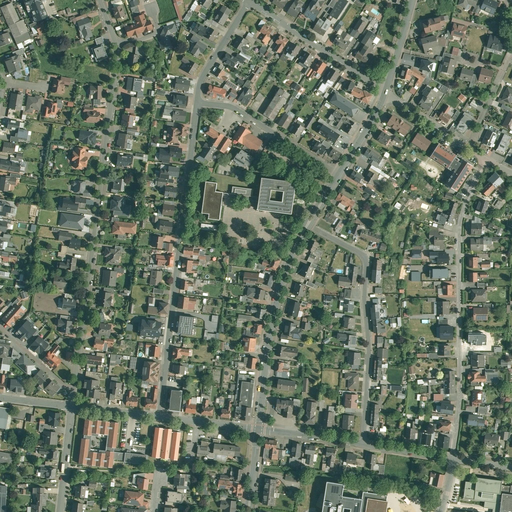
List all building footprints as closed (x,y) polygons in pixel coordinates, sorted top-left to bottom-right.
[(46,0),(22,0),(32,24),(48,17),(42,2),(47,0),(46,0)] [(199,0),(199,2),(208,8),(212,1),(213,2),(214,0),(199,0)] [(281,0),(278,6),(283,9),(287,3),(285,1),(285,0),(281,0)] [(297,0),(295,0),(288,12),(296,17),(300,11),(299,10),(300,8),(301,8),(303,4),(297,0)] [(337,2),(334,0),(332,0),(329,6),(334,9),(338,3),(337,2)] [(330,15),(336,19),(348,2),(345,0),(339,0),(338,3),(334,9),(330,15)] [(498,3),(490,0),(484,0),(482,7),(481,9),(493,14),(498,3)] [(312,2),(310,6),(304,14),(305,14),(309,17),(314,21),(320,12),(316,10),(318,7),(316,5),(312,2)] [(20,21),(12,3),(1,8),(17,44),(31,39),(23,20),(20,21)] [(114,8),(113,8),(114,11),(113,11),(116,19),(119,17),(120,18),(123,17),(124,16),(121,5),(114,8)] [(137,5),(131,7),(130,7),(132,13),(139,10),(137,5)] [(224,6),(215,20),(223,25),(226,21),(225,20),(228,16),(229,17),(229,16),(228,16),(231,11),(224,6)] [(141,15),(135,18),(137,24),(129,26),(128,26),(125,27),(125,28),(128,36),(131,36),(133,35),(133,34),(136,33),(136,34),(140,32),(144,30),(144,32),(151,30),(151,28),(152,28),(150,21),(146,22),(143,15),(141,15)] [(443,16),(428,21),(428,23),(424,24),(426,32),(442,28),(441,26),(445,25),(443,16)] [(320,24),(318,23),(314,29),(318,32),(327,19),(324,17),(321,20),(322,21),(320,24)] [(89,19),(78,23),(80,30),(82,30),(85,38),(92,36),(89,27),(91,26),(89,19)] [(327,19),(318,32),(324,36),(330,26),(329,25),(331,22),(331,21),(327,19)] [(361,20),(355,29),(361,33),(367,23),(361,20)] [(43,23),(36,26),(38,32),(46,29),(43,23)] [(176,31),(174,24),(165,27),(163,31),(164,32),(163,34),(162,34),(160,38),(161,40),(164,47),(171,45),(168,38),(168,37),(169,37),(170,35),(170,34),(170,33),(176,31)] [(206,29),(198,24),(193,30),(198,33),(202,36),(203,35),(205,31),(206,30),(206,29)] [(467,27),(455,24),(453,31),(452,34),(453,35),(464,38),(467,27)] [(273,30),(265,25),(260,32),(264,34),(260,39),(264,42),(265,42),(268,37),(273,30)] [(211,28),(208,33),(205,31),(203,35),(206,37),(213,41),(219,32),(211,28)] [(353,37),(357,31),(352,28),(348,34),(351,36),(353,37)] [(366,36),(362,42),(366,45),(363,48),(364,48),(362,52),(360,50),(355,57),(361,60),(369,47),(373,42),(369,40),(373,34),(369,31),(366,36)] [(341,36),(337,33),(333,40),(335,41),(334,42),(340,46),(348,34),(344,32),(341,36)] [(5,34),(0,35),(0,46),(8,43),(7,39),(10,38),(8,33),(5,34)] [(348,34),(340,46),(345,50),(350,42),(348,41),(351,36),(348,34)] [(283,37),(281,35),(276,42),(278,44),(283,47),(284,48),(288,40),(285,38),(286,38),(283,37)] [(102,36),(95,39),(97,46),(103,44),(103,45),(105,45),(102,36)] [(240,36),(234,46),(246,54),(249,49),(245,47),(248,41),(240,36)] [(438,46),(436,36),(423,39),(425,45),(423,45),(424,49),(429,48),(438,46)] [(496,37),(491,36),(490,40),(489,40),(488,44),(488,47),(494,49),(498,37),(496,36),(496,37)] [(499,37),(498,37),(494,49),(501,51),(502,49),(504,40),(504,39),(499,38),(499,37)] [(198,41),(197,41),(194,47),(194,48),(191,53),(188,51),(188,52),(193,55),(196,57),(197,57),(196,56),(200,51),(203,53),(202,53),(203,53),(207,47),(206,47),(198,41)] [(301,48),(294,43),(288,52),(295,57),(301,48)] [(97,46),(91,48),(96,62),(108,57),(103,45),(103,44),(97,46)] [(278,44),(275,50),(279,53),(283,47),(278,44)] [(142,46),(136,46),(135,55),(138,55),(145,56),(142,46)] [(369,47),(361,60),(366,63),(370,57),(368,56),(370,52),(371,53),(373,49),(369,47)] [(23,48),(12,52),(14,57),(18,56),(24,54),(23,48)] [(314,57),(306,52),(300,61),(301,61),(304,63),(303,63),(308,66),(314,57)] [(236,58),(227,53),(223,60),(234,67),(238,60),(236,58)] [(135,55),(130,54),(129,59),(128,59),(128,64),(137,65),(138,55),(135,55)] [(246,59),(239,54),(236,58),(238,60),(243,64),(246,59)] [(14,57),(5,60),(10,73),(18,70),(16,63),(20,61),(18,56),(14,57)] [(451,59),(446,58),(442,71),(443,71),(452,73),(452,74),(456,61),(451,59)] [(198,65),(190,60),(190,61),(188,64),(184,70),(192,75),(198,65)] [(422,69),(434,72),(437,63),(425,60),(422,69)] [(314,69),(311,72),(315,74),(316,72),(321,74),(327,65),(320,61),(314,69)] [(221,64),(215,74),(222,79),(227,81),(229,78),(224,75),(226,72),(223,70),(225,67),(221,64)] [(260,73),(263,69),(258,65),(248,78),(254,83),(261,74),(260,73)] [(410,70),(403,68),(401,78),(409,81),(411,76),(412,76),(413,74),(420,79),(417,83),(421,85),(422,82),(426,76),(413,68),(411,67),(410,70)] [(474,71),(462,68),(460,77),(465,79),(465,80),(471,81),(471,83),(475,84),(476,77),(473,76),(474,71)] [(332,69),(330,72),(326,78),(332,82),(332,81),(332,80),(334,82),(336,78),(337,79),(337,78),(340,74),(332,69)] [(493,72),(481,69),(480,75),(479,79),(486,81),(486,82),(490,83),(493,72)] [(432,79),(426,76),(422,82),(428,86),(432,79)] [(142,79),(128,78),(126,90),(140,92),(142,79)] [(190,81),(176,79),(177,79),(176,84),(177,84),(176,88),(175,87),(175,88),(188,90),(190,81)] [(61,81),(54,80),(54,83),(53,83),(52,88),(53,88),(52,92),(60,94),(62,87),(63,88),(64,82),(61,81)] [(240,88),(228,80),(226,85),(238,92),(240,88)] [(247,80),(243,87),(246,89),(246,88),(248,89),(251,83),(247,80)] [(299,85),(295,82),(291,87),(296,90),(299,85)] [(323,82),(318,89),(323,93),(328,86),(325,84),(323,82)] [(358,89),(354,87),(355,85),(351,83),(347,90),(352,92),(351,94),(358,98),(359,97),(360,98),(360,100),(368,103),(372,95),(364,91),(363,92),(358,89)] [(415,85),(414,84),(409,91),(414,94),(419,87),(415,85)] [(444,85),(440,91),(446,94),(449,88),(444,85)] [(101,87),(90,86),(90,92),(93,92),(93,99),(100,99),(101,99),(101,95),(102,94),(102,93),(101,92),(101,87)] [(226,91),(210,86),(208,95),(212,96),(212,97),(214,98),(216,97),(217,95),(224,97),(226,91)] [(427,86),(423,92),(424,93),(423,95),(424,96),(418,105),(428,111),(433,104),(431,103),(437,93),(427,86)] [(278,92),(264,115),(273,121),(290,94),(278,87),(275,90),(278,92)] [(246,89),(239,99),(247,105),(253,96),(249,94),(251,91),(248,89),(246,88),(246,89)] [(239,93),(233,89),(229,95),(235,98),(239,93)] [(337,91),(334,89),(331,93),(334,95),(329,101),(353,117),(358,108),(336,93),(337,91)] [(511,90),(508,89),(503,100),(510,103),(511,99),(511,90)] [(18,95),(12,94),(10,108),(15,109),(16,106),(21,107),(23,95),(22,95),(22,93),(19,92),(18,95)] [(264,96),(260,93),(255,99),(260,102),(264,96)] [(466,98),(461,94),(458,98),(463,102),(466,98)] [(188,97),(176,95),(175,99),(174,99),(173,104),(179,104),(186,105),(187,105),(188,97)] [(35,98),(29,97),(27,107),(26,111),(32,112),(32,109),(39,110),(42,97),(36,96),(35,98)] [(135,97),(126,96),(125,103),(124,108),(135,109),(135,104),(134,104),(135,97)] [(317,97),(313,102),(321,108),(325,102),(317,97)] [(368,103),(360,100),(358,104),(365,109),(368,103)] [(479,104),(473,100),(470,104),(475,108),(479,104)] [(56,104),(48,103),(47,107),(46,113),(47,113),(53,114),(53,112),(55,112),(56,111),(57,108),(56,108),(56,107),(62,108),(63,103),(62,103),(57,102),(56,104)] [(16,111),(9,109),(8,117),(14,118),(16,111)] [(173,110),(165,109),(164,113),(173,114),(172,119),(185,121),(186,111),(173,110)] [(457,110),(452,119),(455,121),(461,112),(457,110)] [(443,111),(439,118),(447,123),(452,117),(447,113),(443,111)] [(511,112),(510,111),(510,112),(503,126),(511,130),(511,129),(511,112)] [(93,112),(84,112),(87,112),(87,121),(98,122),(99,113),(93,112)] [(474,118),(464,112),(455,127),(454,129),(456,130),(463,135),(474,118)] [(128,115),(123,114),(123,120),(122,126),(128,127),(132,127),(133,120),(132,120),(132,116),(134,116),(128,115)] [(293,118),(286,114),(279,124),(285,128),(288,124),(289,125),(293,118)] [(358,125),(340,115),(338,119),(336,122),(334,125),(339,127),(342,121),(348,125),(344,131),(352,136),(358,125)] [(400,121),(393,116),(388,124),(405,135),(411,127),(403,122),(401,120),(400,121)] [(311,117),(305,127),(309,129),(314,120),(311,117)] [(19,122),(9,120),(7,129),(18,130),(18,129),(19,122)] [(297,123),(291,132),(299,137),(305,128),(301,126),(302,124),(298,121),(297,123)] [(187,127),(178,126),(178,129),(172,128),(171,134),(177,135),(178,135),(185,136),(186,133),(186,130),(187,127)] [(251,132),(241,126),(234,138),(243,144),(250,134),(251,132)] [(232,141),(210,127),(206,133),(213,137),(210,142),(213,144),(213,145),(218,148),(217,149),(224,153),(227,155),(230,152),(226,149),(232,141)] [(172,128),(168,128),(166,141),(177,143),(178,135),(177,135),(171,134),(172,128)] [(28,131),(18,129),(18,130),(17,134),(15,133),(15,137),(14,138),(18,139),(26,140),(28,131)] [(495,133),(489,130),(483,143),(491,147),(490,146),(494,139),(495,140),(499,131),(496,129),(495,133)] [(89,132),(80,131),(80,136),(84,137),(83,143),(91,144),(91,143),(94,144),(95,134),(92,134),(92,133),(89,132)] [(343,136),(337,132),(334,137),(340,141),(338,145),(345,149),(350,140),(343,136)] [(387,135),(382,132),(377,139),(381,142),(383,143),(386,145),(391,137),(389,136),(387,135)] [(127,134),(120,133),(119,140),(118,140),(117,147),(131,149),(131,145),(126,144),(126,139),(132,140),(132,135),(127,134)] [(263,142),(250,134),(243,144),(245,145),(251,149),(257,152),(263,142)] [(431,142),(418,134),(413,142),(426,150),(431,142)] [(494,151),(503,155),(511,138),(502,134),(494,151)] [(331,144),(324,140),(322,144),(322,145),(326,147),(326,148),(328,149),(331,144)] [(318,142),(313,149),(316,151),(316,152),(318,153),(319,152),(322,154),(326,148),(326,147),(322,145),(322,144),(319,141),(318,142)] [(213,144),(210,142),(201,155),(209,161),(217,149),(218,148),(213,145),(213,144)] [(15,144),(4,143),(2,152),(13,153),(15,144)] [(457,155),(439,143),(430,157),(453,172),(446,184),(457,191),(473,166),(462,160),(461,161),(455,158),(457,155)] [(181,149),(170,147),(170,148),(170,151),(169,156),(170,156),(180,158),(181,149)] [(85,149),(76,148),(75,152),(73,151),(73,157),(75,157),(73,165),(75,168),(80,169),(83,167),(83,166),(86,167),(86,162),(85,161),(85,157),(84,157),(85,149)] [(335,150),(333,148),(329,155),(337,161),(341,154),(335,150)] [(383,158),(368,149),(365,155),(372,159),(376,161),(375,163),(378,165),(383,158)] [(170,151),(160,150),(159,159),(163,160),(169,161),(170,156),(169,156),(170,151)] [(254,158),(241,150),(239,153),(237,152),(232,161),(247,170),(254,158)] [(123,156),(118,155),(117,166),(127,167),(127,165),(130,165),(132,165),(132,164),(133,156),(127,155),(126,157),(123,157),(123,156)] [(415,164),(408,159),(405,163),(413,168),(415,164)] [(10,162),(1,160),(0,164),(0,168),(2,169),(5,170),(5,169),(8,170),(8,171),(17,172),(18,167),(9,165),(10,162)] [(374,165),(373,164),(371,167),(380,173),(382,170),(377,167),(374,165)] [(179,168),(169,166),(168,170),(165,169),(165,171),(161,170),(160,178),(168,179),(170,177),(170,175),(178,176),(179,168)] [(380,173),(371,167),(369,170),(371,171),(379,176),(381,173),(380,173)] [(366,178),(354,171),(350,177),(359,182),(361,179),(364,181),(365,179),(366,178)] [(379,176),(371,171),(366,178),(365,179),(369,182),(370,181),(378,186),(381,182),(377,179),(379,176)] [(491,181),(482,190),(487,196),(496,187),(502,193),(507,188),(501,182),(503,181),(497,175),(495,175),(490,180),(491,181)] [(10,178),(2,177),(0,187),(0,190),(8,192),(9,184),(15,185),(16,179),(10,178)] [(125,179),(115,178),(114,182),(112,182),(112,185),(114,185),(113,189),(119,190),(124,191),(124,190),(122,190),(123,180),(125,180),(125,179)] [(223,197),(260,202),(259,210),(292,214),(296,182),(263,178),(260,198),(252,197),(253,190),(233,187),(232,194),(216,192),(217,183),(206,182),(202,213),(210,214),(209,219),(220,220),(223,197)] [(85,182),(76,181),(76,182),(73,181),(72,182),(72,184),(73,186),(75,186),(74,192),(83,193),(84,193),(84,190),(85,182)] [(166,187),(165,187),(164,196),(176,197),(177,188),(166,187)] [(501,195),(497,190),(492,195),(496,199),(501,195)] [(351,200),(340,193),(336,199),(345,205),(345,204),(347,206),(346,208),(349,211),(353,204),(350,202),(351,200)] [(123,198),(115,197),(115,201),(112,201),(111,209),(114,210),(113,215),(129,217),(130,207),(130,208),(129,208),(129,210),(120,209),(121,202),(122,203),(123,198)] [(82,199),(75,198),(75,200),(74,206),(77,206),(85,208),(86,199),(85,199),(82,199)] [(75,200),(66,199),(66,202),(64,202),(63,208),(67,209),(76,210),(77,206),(74,206),(75,200)] [(489,202),(480,199),(479,204),(477,210),(485,213),(489,202)] [(496,199),(493,204),(500,209),(503,204),(496,199)] [(459,204),(452,201),(448,211),(455,213),(459,204)] [(4,204),(0,203),(0,215),(5,216),(6,212),(11,213),(12,208),(14,208),(5,207),(3,206),(4,204)] [(174,206),(163,205),(162,214),(173,215),(174,206)] [(455,213),(448,211),(445,221),(452,223),(455,213)] [(328,212),(324,218),(335,225),(339,219),(328,212)] [(62,213),(61,227),(85,229),(86,215),(62,213)] [(335,225),(333,228),(337,229),(338,226),(342,221),(339,219),(335,225)] [(166,221),(160,221),(159,230),(171,232),(172,223),(166,222),(166,221)] [(118,222),(115,222),(114,228),(113,228),(113,233),(118,234),(123,234),(124,231),(125,223),(118,222)] [(136,224),(125,223),(124,231),(135,233),(136,224)] [(361,225),(356,223),(353,233),(357,235),(359,228),(361,225)] [(475,225),(472,225),(472,233),(477,233),(481,233),(481,230),(482,230),(482,225),(475,225)] [(493,226),(492,227),(496,229),(495,232),(500,234),(502,229),(493,226)] [(372,233),(362,229),(360,236),(369,240),(372,233)] [(71,234),(60,232),(59,240),(70,241),(70,237),(71,237),(71,234)] [(382,236),(372,233),(369,240),(379,243),(382,236)] [(443,236),(439,236),(439,234),(430,234),(430,238),(435,238),(434,245),(443,245),(443,236)] [(163,237),(154,236),(153,242),(152,243),(152,245),(152,246),(162,247),(163,243),(162,242),(163,237)] [(80,240),(74,239),(74,238),(71,237),(70,237),(70,241),(69,247),(79,248),(80,243),(80,240)] [(312,240),(308,249),(311,251),(310,254),(313,255),(313,252),(320,255),(322,251),(316,249),(318,243),(312,240)] [(484,240),(472,240),(472,245),(472,249),(484,249),(483,249),(483,244),(484,244),(484,240)] [(194,247),(185,246),(184,254),(194,255),(199,256),(200,251),(194,250),(194,247)] [(114,249),(106,248),(105,253),(108,253),(107,263),(117,264),(119,252),(119,250),(114,249)] [(445,253),(430,253),(430,258),(437,258),(437,263),(449,263),(448,254),(445,254),(445,253)] [(313,255),(310,254),(307,261),(311,263),(313,263),(316,256),(313,255)] [(166,256),(157,255),(156,260),(158,260),(158,265),(173,267),(174,257),(166,256)] [(76,258),(68,257),(67,264),(60,263),(59,268),(74,271),(76,258)] [(281,260),(273,257),(271,261),(264,259),(262,264),(262,265),(266,266),(269,267),(277,271),(281,260)] [(190,260),(188,260),(184,259),(183,267),(193,268),(193,265),(199,266),(200,262),(194,261),(190,260)] [(381,260),(374,259),(373,270),(381,270),(381,260)] [(305,264),(300,275),(310,279),(312,275),(310,274),(313,268),(310,266),(305,264)] [(350,266),(349,275),(356,276),(358,266),(350,266)] [(448,269),(444,269),(444,268),(439,268),(439,269),(432,269),(432,276),(433,276),(433,278),(451,278),(451,270),(448,270),(448,269)] [(155,271),(152,270),(152,271),(150,284),(160,286),(162,272),(155,271)] [(373,270),(372,280),(375,280),(374,282),(380,283),(381,270),(373,270)] [(114,272),(105,271),(103,284),(118,286),(114,285),(115,272),(116,272),(114,272)] [(420,272),(412,272),(412,281),(420,281),(420,272)] [(259,274),(251,273),(251,276),(245,276),(245,281),(247,281),(254,282),(256,282),(258,281),(264,283),(265,279),(259,276),(259,274)] [(270,275),(267,274),(267,275),(265,279),(264,283),(264,284),(272,286),(275,276),(270,275)] [(340,277),(339,285),(348,286),(352,287),(352,285),(355,286),(356,276),(349,275),(347,275),(347,278),(340,277)] [(67,278),(54,276),(54,282),(57,283),(57,287),(62,288),(64,288),(66,288),(67,278)] [(189,282),(181,281),(180,289),(188,290),(188,286),(193,287),(194,282),(189,282)] [(297,283),(294,294),(303,296),(304,292),(303,291),(304,285),(297,283)] [(452,285),(443,285),(441,285),(438,285),(438,288),(443,288),(443,295),(452,295),(452,285)] [(257,289),(250,288),(249,289),(248,293),(249,294),(248,295),(248,294),(247,294),(249,296),(256,297),(255,298),(263,300),(265,290),(258,289),(257,289)] [(486,291),(473,291),(473,301),(480,301),(480,299),(486,299),(486,291)] [(104,293),(100,292),(99,305),(108,306),(110,294),(110,293),(104,293)] [(189,298),(179,297),(178,308),(187,309),(188,305),(189,305),(189,303),(188,303),(188,298),(189,298)] [(17,298),(11,305),(14,307),(16,304),(16,305),(20,301),(17,298)] [(75,300),(63,299),(62,304),(61,310),(74,311),(75,300)] [(291,301),(288,314),(297,316),(300,303),(291,301)] [(345,301),(343,311),(352,312),(353,302),(345,301)] [(448,302),(437,302),(437,314),(448,314),(448,306),(448,302)] [(168,304),(159,303),(159,308),(148,307),(147,313),(158,315),(158,313),(167,314),(168,304)] [(14,307),(3,319),(10,326),(24,311),(16,305),(16,304),(14,307)] [(379,305),(374,305),(375,310),(372,310),(373,319),(380,319),(379,305)] [(266,310),(258,308),(257,308),(252,307),(251,311),(257,313),(256,317),(264,319),(266,310)] [(483,309),(474,309),(474,311),(473,311),(473,315),(474,315),(474,320),(484,319),(484,317),(487,317),(487,310),(487,309),(483,309)] [(103,312),(95,314),(97,322),(104,321),(103,312)] [(193,317),(180,316),(177,333),(192,335),(193,330),(192,330),(193,317)] [(345,318),(343,327),(354,329),(355,318),(345,317),(345,318)] [(373,319),(374,332),(386,331),(385,325),(381,326),(380,319),(373,319)] [(61,327),(60,332),(70,334),(70,330),(71,330),(72,325),(71,325),(71,321),(69,321),(60,320),(58,320),(57,326),(61,327)] [(160,323),(142,320),(141,321),(141,327),(140,335),(145,335),(145,336),(154,337),(154,336),(159,337),(160,323)] [(27,321),(17,331),(20,335),(18,337),(21,340),(24,338),(26,340),(36,330),(31,326),(32,325),(27,321)] [(263,325),(255,323),(249,322),(248,327),(254,328),(253,331),(253,333),(259,334),(261,334),(262,331),(262,328),(263,325)] [(287,322),(285,334),(294,336),(295,329),(296,324),(287,322)] [(111,325),(100,324),(99,334),(103,334),(109,335),(111,325)] [(448,327),(441,327),(441,339),(453,339),(452,327),(448,327)] [(294,339),(300,340),(302,330),(295,329),(294,336),(294,339)] [(483,333),(475,333),(472,333),(471,334),(469,334),(469,341),(472,341),(472,345),(477,345),(479,345),(486,345),(486,339),(486,336),(483,336),(483,333)] [(343,335),(338,334),(338,339),(346,340),(346,345),(350,345),(355,346),(356,346),(357,336),(356,336),(343,335)] [(35,351),(43,341),(39,337),(39,336),(35,341),(31,345),(33,346),(31,348),(35,351)] [(255,339),(245,337),(244,341),(245,341),(244,350),(254,351),(255,339)] [(43,341),(35,351),(38,353),(39,352),(41,353),(43,350),(48,345),(48,344),(44,341),(46,338),(43,341)] [(114,340),(104,338),(104,341),(103,350),(106,351),(107,347),(112,348),(112,345),(113,345),(113,344),(114,340)] [(0,339),(0,347),(1,348),(0,353),(0,356),(6,357),(8,349),(9,349),(9,346),(6,345),(7,340),(0,339)] [(104,341),(95,339),(94,347),(96,348),(99,348),(99,350),(103,350),(104,341)] [(48,354),(43,359),(54,369),(61,361),(53,355),(60,347),(56,344),(51,350),(48,354)] [(155,347),(150,346),(150,347),(149,355),(158,356),(159,354),(159,351),(159,347),(155,347)] [(278,346),(277,356),(285,357),(285,356),(286,347),(278,346)] [(450,346),(439,346),(439,355),(450,355),(450,346)] [(182,349),(173,347),(172,359),(181,360),(181,355),(182,349)] [(298,349),(286,347),(285,356),(297,358),(298,349)] [(18,359),(21,356),(13,348),(11,357),(14,359),(16,357),(18,359)] [(388,349),(378,348),(378,358),(382,358),(383,357),(387,357),(388,349)] [(349,352),(348,360),(350,360),(350,364),(352,365),(359,365),(360,365),(361,353),(359,353),(349,352)] [(35,365),(23,354),(21,356),(18,359),(15,363),(27,374),(35,365)] [(96,356),(87,355),(87,356),(86,356),(86,358),(87,359),(86,363),(100,365),(101,357),(96,357),(96,356)] [(477,355),(472,355),(472,366),(482,366),(482,359),(483,359),(483,356),(483,355),(477,355)] [(11,357),(7,357),(7,361),(2,361),(2,364),(10,365),(11,357)] [(258,359),(249,357),(248,363),(248,367),(248,368),(249,368),(257,369),(258,359)] [(155,363),(145,362),(143,379),(144,380),(149,381),(153,381),(157,381),(158,374),(159,371),(158,371),(159,363),(155,363)] [(276,362),(274,371),(283,372),(283,371),(288,372),(289,368),(283,367),(284,363),(276,362)] [(180,365),(175,365),(174,369),(173,368),(172,373),(178,374),(179,374),(183,374),(184,367),(184,366),(180,365)] [(382,368),(374,367),(374,377),(374,380),(381,380),(381,377),(382,368)] [(495,369),(486,369),(486,376),(486,381),(492,381),(492,377),(495,377),(495,369)] [(48,377),(40,370),(33,377),(40,384),(39,386),(41,388),(47,382),(45,380),(48,377)] [(455,382),(455,371),(446,371),(446,378),(445,382),(455,382)] [(479,372),(470,372),(470,375),(468,375),(468,379),(470,379),(470,381),(479,381),(486,381),(486,376),(479,376),(479,372)] [(349,379),(349,388),(357,388),(358,374),(350,373),(346,373),(346,378),(349,379)] [(244,375),(239,374),(235,406),(237,406),(240,406),(243,381),(244,375)] [(117,377),(111,377),(111,382),(110,389),(113,389),(112,394),(110,393),(110,399),(112,399),(115,399),(115,398),(119,399),(120,393),(121,383),(117,382),(117,377)] [(22,381),(10,379),(9,391),(21,392),(22,381)] [(98,380),(90,379),(90,380),(85,379),(84,388),(87,388),(87,392),(88,393),(88,397),(94,397),(94,398),(99,398),(100,399),(100,392),(101,389),(97,389),(98,380)] [(250,382),(243,381),(240,406),(252,407),(255,380),(252,380),(252,382),(250,382)] [(278,388),(277,389),(295,391),(296,382),(278,380),(278,384),(277,384),(276,388),(278,388)] [(52,381),(49,384),(47,382),(41,388),(44,390),(45,389),(52,395),(59,388),(52,381)] [(455,382),(445,382),(445,383),(445,389),(445,394),(455,394),(455,382)] [(182,391),(171,389),(171,390),(172,390),(171,395),(170,395),(169,405),(170,405),(169,410),(168,410),(168,411),(179,412),(182,391)] [(441,394),(434,394),(434,401),(441,401),(443,401),(443,394),(445,394),(445,389),(441,389),(441,394)] [(482,391),(473,391),(473,402),(480,402),(481,402),(482,391)] [(346,396),(345,407),(356,408),(357,395),(351,394),(346,394),(346,396)] [(127,396),(126,396),(126,399),(125,405),(136,406),(137,398),(131,397),(127,396)] [(152,399),(146,398),(145,407),(156,409),(156,400),(152,399)] [(290,398),(290,401),(294,402),(292,409),(299,410),(301,400),(290,398)] [(196,405),(191,404),(191,399),(187,399),(187,404),(186,403),(186,407),(185,412),(195,414),(196,405)] [(209,400),(204,399),(203,403),(203,406),(202,414),(213,416),(214,407),(208,407),(209,400)] [(227,409),(222,409),(221,417),(230,418),(231,410),(232,401),(228,400),(227,409)] [(277,407),(277,409),(284,416),(283,417),(291,418),(292,409),(294,402),(290,401),(278,400),(277,407)] [(306,415),(305,422),(309,423),(309,424),(313,424),(313,423),(314,424),(315,416),(314,416),(316,406),(316,402),(308,401),(306,415)] [(450,405),(442,404),(442,405),(441,413),(452,414),(453,405),(450,405)] [(240,406),(237,406),(235,419),(241,419),(250,420),(251,419),(252,408),(240,406)] [(9,409),(0,407),(0,427),(6,429),(9,409)] [(324,420),(323,426),(331,427),(333,415),(333,412),(324,411),(323,420),(324,420)] [(49,421),(49,424),(50,425),(58,425),(58,422),(59,422),(59,418),(59,417),(59,414),(50,413),(50,417),(49,417),(49,421)] [(378,414),(371,413),(370,426),(378,426),(378,414)] [(343,415),(342,429),(350,430),(350,426),(353,427),(354,416),(343,415)] [(478,416),(469,415),(469,418),(468,417),(467,424),(477,425),(484,426),(485,420),(483,420),(477,419),(478,416)] [(119,423),(111,422),(111,423),(109,423),(109,421),(85,418),(83,435),(84,435),(83,438),(82,438),(78,463),(86,464),(86,463),(88,463),(87,465),(112,468),(113,459),(114,452),(114,448),(115,448),(119,423)] [(452,422),(440,420),(440,424),(435,424),(434,429),(450,431),(452,422)] [(410,428),(407,428),(406,438),(414,439),(415,429),(415,428),(410,428)] [(49,432),(44,431),(44,432),(44,436),(47,437),(46,443),(56,444),(57,433),(49,432)] [(501,436),(486,434),(485,444),(489,444),(489,446),(493,447),(493,445),(497,446),(498,440),(500,440),(500,439),(501,436)] [(449,437),(440,436),(439,447),(448,448),(449,437)] [(168,448),(158,447),(157,456),(171,457),(171,453),(173,453),(175,440),(169,439),(168,448)] [(277,441),(266,439),(265,448),(271,449),(276,449),(277,441)] [(209,442),(202,441),(202,446),(199,445),(198,454),(207,455),(210,453),(214,453),(214,454),(229,455),(229,454),(235,455),(236,447),(236,446),(220,444),(220,441),(214,440),(213,443),(209,442)] [(302,444),(294,443),(293,452),(294,452),(293,456),(298,456),(297,457),(298,457),(299,457),(299,455),(300,455),(302,444)] [(315,446),(307,445),(306,453),(309,454),(308,460),(313,460),(314,454),(315,455),(315,446)] [(271,449),(265,448),(264,458),(263,465),(267,465),(267,458),(269,458),(269,459),(278,460),(279,454),(279,450),(276,449),(275,454),(270,453),(271,449)] [(336,449),(327,448),(326,456),(329,457),(329,456),(335,457),(336,449)] [(58,450),(49,449),(49,450),(43,449),(43,454),(43,455),(44,455),(46,455),(45,456),(48,457),(48,459),(57,460),(57,457),(58,454),(57,454),(58,450)] [(146,455),(130,453),(130,450),(127,450),(127,453),(125,452),(124,460),(124,462),(143,464),(144,461),(145,461),(146,455)] [(0,462),(14,465),(16,454),(0,451),(0,462)] [(125,453),(114,452),(113,459),(124,460),(125,453)] [(357,455),(348,454),(347,463),(351,463),(355,463),(355,465),(356,465),(361,465),(362,459),(356,458),(357,455)] [(376,455),(368,454),(367,460),(367,463),(370,463),(369,469),(373,469),(374,464),(375,464),(376,455)] [(298,456),(293,456),(292,462),(290,462),(289,466),(301,468),(302,465),(302,460),(297,459),(298,457),(297,457),(298,456)] [(56,469),(47,468),(47,469),(46,473),(46,478),(53,479),(53,478),(54,478),(56,469)] [(244,470),(235,469),(234,476),(231,475),(231,478),(243,480),(244,479),(244,477),(243,476),(244,470)] [(445,475),(431,472),(431,476),(434,477),(433,485),(442,487),(445,475)] [(184,474),(180,474),(175,474),(174,485),(177,485),(183,485),(184,485),(184,481),(190,482),(191,475),(184,474)] [(299,476),(286,474),(285,480),(298,482),(299,476)] [(277,480),(266,478),(263,504),(273,505),(277,480)] [(511,511),(511,486),(511,487),(502,485),(502,481),(478,478),(476,491),(475,500),(500,503),(498,511),(511,511)] [(148,479),(143,479),(142,479),(138,479),(137,484),(139,484),(139,488),(147,489),(148,479)] [(362,499),(342,496),(344,484),(330,482),(327,481),(322,511),(385,511),(386,503),(387,496),(363,492),(362,499)] [(243,485),(234,484),(234,488),(233,494),(235,495),(240,495),(242,495),(243,485)] [(87,486),(75,485),(75,490),(77,490),(76,496),(86,497),(87,486)] [(476,491),(465,489),(464,498),(475,500),(476,491)] [(140,493),(126,492),(125,502),(137,504),(142,504),(142,502),(142,499),(139,499),(139,497),(142,497),(141,496),(141,495),(141,494),(140,493)] [(178,493),(168,492),(167,503),(177,503),(177,502),(182,502),(182,495),(178,494),(178,493)] [(44,494),(36,493),(36,497),(38,497),(37,500),(38,501),(38,505),(41,505),(46,506),(46,494),(44,494)] [(227,500),(227,501),(222,500),(222,501),(222,507),(226,507),(225,511),(235,511),(237,502),(227,500)] [(81,511),(82,503),(74,502),(73,509),(72,509),(71,511),(81,511)]
